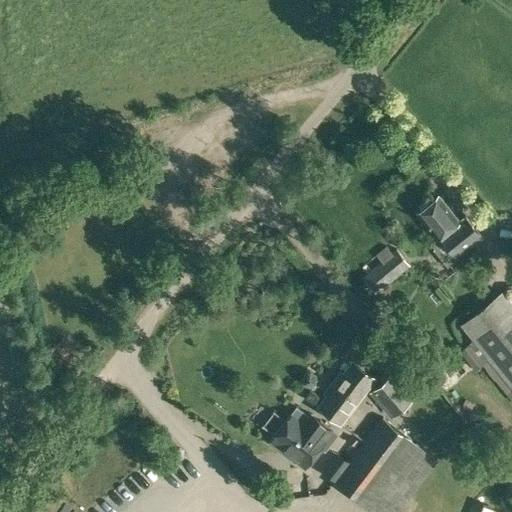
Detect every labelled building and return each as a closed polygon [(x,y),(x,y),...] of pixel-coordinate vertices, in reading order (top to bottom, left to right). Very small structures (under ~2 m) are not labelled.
[(458,219),(438,194),(417,211),(437,237),(429,244),(447,266),(484,237),(465,213),(458,219)] [(375,294),(405,270),(410,265),(396,248),(362,276),(375,294)] [(511,303),(501,290),(459,324),(472,340),(459,350),(474,370),(488,359),(511,388),(511,303)] [(403,308),(394,315),(401,324),(410,317),(403,308)] [(340,423),(375,378),(353,361),(318,406),(340,423)] [(391,418),(415,397),(393,371),(369,392),(391,418)] [(310,417),(297,406),(270,442),(304,468),(320,447),(324,450),(337,432),(313,414),(310,417)] [(375,511),(396,511),(437,457),(382,416),(333,479),(375,511)]
